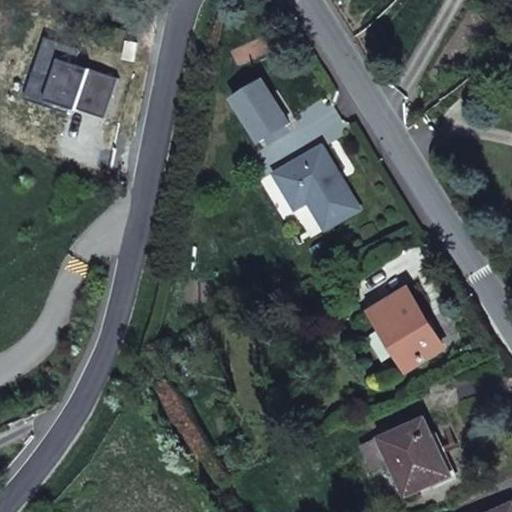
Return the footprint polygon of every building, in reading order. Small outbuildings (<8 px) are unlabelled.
[(81,49),(48,38),(33,81),(52,87),(47,101),(72,109),(78,111),(79,110),(106,119),(119,78),(76,65),(81,49)] [(52,87),(33,81),(27,100),(70,114),(72,109),(47,101),(52,87)] [(265,81),(236,100),(261,142),(291,124),(265,81)] [(327,229),(361,210),(324,148),(278,175),(297,208),(310,200),(327,229)] [(444,350),(409,292),(375,312),(411,370),(444,350)] [(55,382),(62,384),(64,378),(57,376),(55,382)] [(384,440),(365,448),(376,474),(389,468),(395,466),(408,493),(409,495),(417,492),(452,476),(434,436),(427,420),(384,440)] [(401,495),(408,493),(395,466),(389,468),(401,495)]
